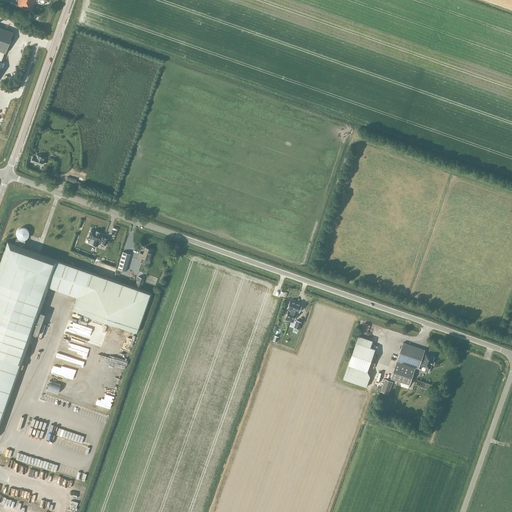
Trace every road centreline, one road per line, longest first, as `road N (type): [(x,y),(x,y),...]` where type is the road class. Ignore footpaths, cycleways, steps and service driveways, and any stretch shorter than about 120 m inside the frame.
road 1 (unclassified): [(511,357),(6,175)]
road 2 (tertiary): [(6,175),(71,0)]
road 3 (unknown): [(0,447),(63,303)]
road 4 (unclassified): [(463,511),(511,375)]
